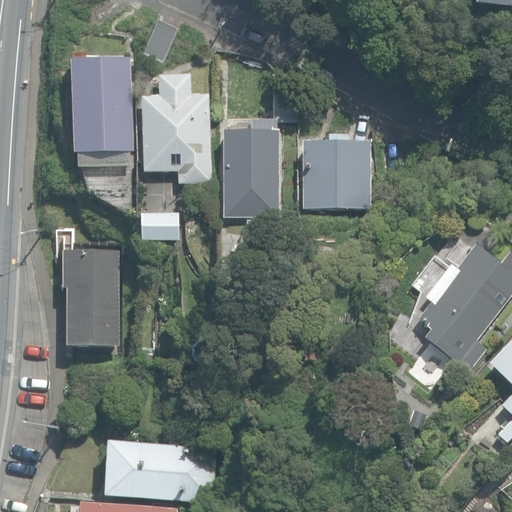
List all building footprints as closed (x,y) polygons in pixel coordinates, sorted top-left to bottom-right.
[(147,46),(165,55),(177,29),(159,20),(147,46)] [(73,55),(76,154),(133,152),(130,59),(89,61),(88,54),(73,55)] [(178,172),(178,183),(211,183),(209,95),(191,95),(190,75),(159,76),(159,96),(142,96),(143,173),(178,172)] [(274,76),(275,122),(297,122),(296,75),(274,76)] [(223,217),(278,217),(279,134),(277,134),(277,123),(251,123),(251,134),(224,134),(223,217)] [(304,209),(370,210),(370,145),(349,145),(349,137),(331,137),(331,145),(304,144),(304,209)] [(141,213),(142,241),(179,240),(179,213),(141,213)] [(424,338),(469,372),(487,349),(477,341),(511,295),(511,274),(474,245),(448,280),(444,277),(427,298),(432,302),(418,320),(430,330),(424,338)] [(120,348),(120,252),(64,252),(64,290),(68,290),(68,348),(120,348)] [(511,419),(498,435),(507,443),(511,437),(511,342),(490,366),(511,386),(511,393),(501,405),(511,416),(511,419)] [(192,349),(193,363),(213,362),(212,348),(192,349)] [(444,371),(419,351),(405,368),(429,388),(444,371)] [(105,496),(213,503),(217,449),(109,442),(105,496)]
